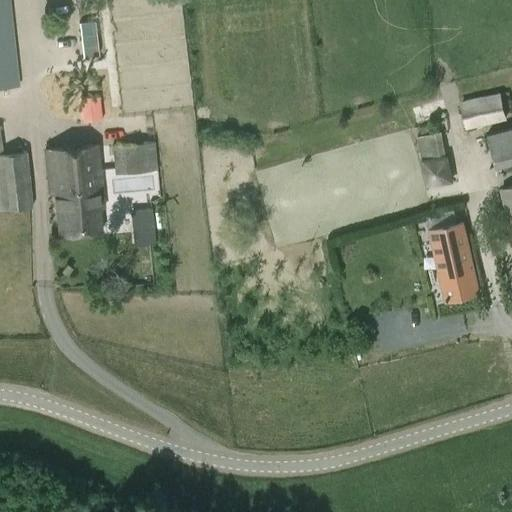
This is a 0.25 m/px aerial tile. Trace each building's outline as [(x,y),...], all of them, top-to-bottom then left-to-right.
[(0,0),(0,85),(18,83),(8,0),(0,0)] [(82,59),(110,57),(108,33),(80,35),(82,59)] [(467,126),(506,117),(500,93),(462,102),(467,126)] [(85,118),(102,117),(102,103),(85,103),(85,118)] [(511,162),(511,127),(488,134),(497,167),(511,162)] [(425,185),(452,182),(446,130),(419,133),(425,185)] [(0,209),(32,205),(24,150),(2,153),(0,139),(0,209)] [(118,192),(158,188),(153,140),(113,144),(118,192)] [(100,207),(104,207),(98,144),(46,149),(50,192),(55,192),(59,235),(102,231),(100,207)] [(511,229),(511,185),(501,189),(511,229)] [(150,210),(135,211),(137,227),(152,226),(150,210)] [(463,222),(457,224),(431,229),(446,300),(479,293),(463,222)]
